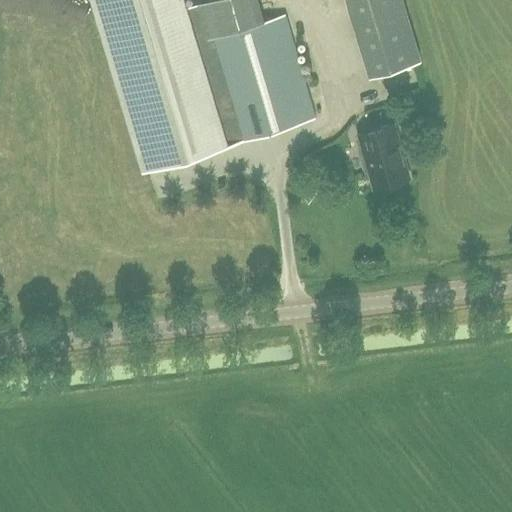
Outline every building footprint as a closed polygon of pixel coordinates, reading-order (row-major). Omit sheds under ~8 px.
[(315,119),(284,15),(263,21),(256,0),(211,0),(188,7),(185,0),(91,0),(140,167),(201,153),(225,145),(315,119)] [(421,60),(403,0),(346,0),(369,75),(421,60)] [(392,124),(357,134),(361,147),(357,148),(364,172),(368,171),(372,188),(407,178),(392,124)] [(503,278),(511,277),(511,257),(503,257),(503,278)] [(368,303),(390,302),(389,288),(367,289),(368,303)]
